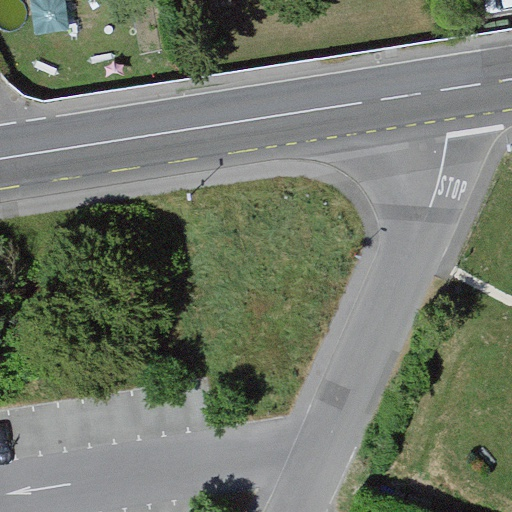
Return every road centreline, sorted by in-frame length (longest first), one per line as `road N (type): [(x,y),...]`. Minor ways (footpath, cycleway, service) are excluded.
road 1 (residential): [(454,88),(416,251),(298,511)]
road 2 (primary): [(454,88),(13,155)]
